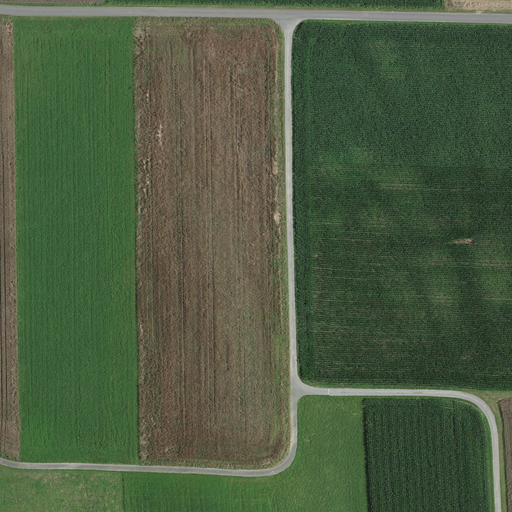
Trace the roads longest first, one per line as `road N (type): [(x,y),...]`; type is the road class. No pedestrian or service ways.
road 1 (track): [(0,460),(259,472),(286,463),(293,436),(287,15)]
road 2 (unclassified): [(0,9),(511,18)]
road 3 (track): [(499,511),(493,426),(467,395),(293,389)]
